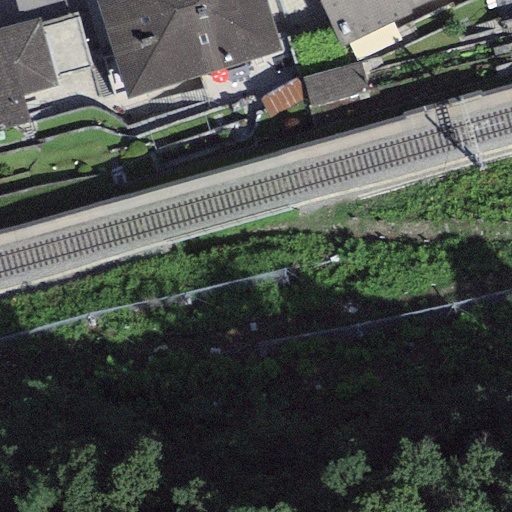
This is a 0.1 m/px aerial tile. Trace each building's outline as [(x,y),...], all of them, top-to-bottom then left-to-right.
[(266,0),(95,0),(125,99),(282,52),(266,0)] [(318,0),(341,47),(439,0),(318,0)] [(77,13),(40,24),(55,78),(92,67),(77,13)] [(0,27),(0,129),(28,121),(20,95),(57,84),(55,78),(40,24),(37,17),(0,27)] [(359,63),(302,78),(310,107),(367,92),(359,63)]
